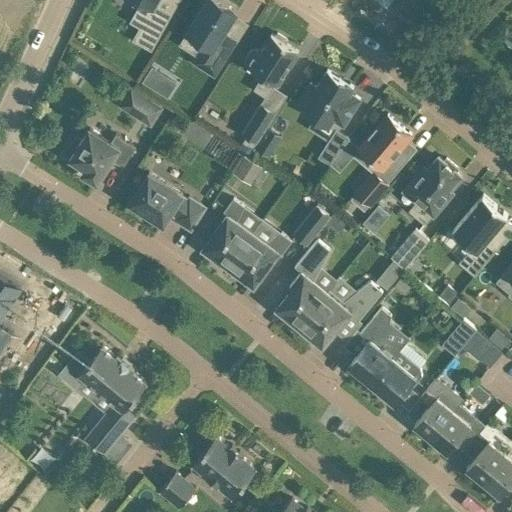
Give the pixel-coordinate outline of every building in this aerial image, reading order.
[(142,25),(135,37),(151,46),(170,13),(155,4),(157,0),(136,0),(135,2),(140,5),(132,19),(142,25)] [(205,46),(196,61),(215,73),(237,39),(224,30),(238,10),(222,0),(205,0),(187,29),(201,38),(199,41),(205,46)] [(372,0),(387,10),(393,0),(372,0)] [(256,47),(246,62),(263,73),(254,87),(266,95),(242,131),(257,141),(290,90),(278,82),(299,49),(287,41),(287,37),(278,32),(274,33),(272,32),(260,50),(256,47)] [(159,70),(152,65),(143,80),(150,85),(159,70)] [(354,84),(328,68),(317,85),(310,80),(297,102),(330,123),(334,116),(344,123),(361,96),(351,90),(354,84)] [(152,124),(164,105),(141,90),(129,110),(152,124)] [(356,192),(370,203),(416,148),(406,140),(412,132),(388,112),(360,146),(383,165),(377,172),(375,169),(356,192)] [(269,126),(256,146),(269,155),(282,134),(269,126)] [(351,136),(337,126),(318,155),(331,162),(351,136)] [(76,134),(67,148),(74,152),(71,156),(87,166),(84,171),(98,180),(111,159),(123,166),(137,145),(116,132),(111,140),(90,127),(83,138),(76,134)] [(262,165),(244,154),(233,172),(251,183),(262,165)] [(424,191),(409,209),(426,222),(447,198),(444,195),(462,174),(457,169),(459,167),(447,156),(444,159),(439,155),(428,168),(425,166),(412,181),(424,191)] [(183,192),(150,170),(140,185),(137,183),(130,194),(133,196),(130,201),(164,222),(171,211),(178,215),(176,218),(191,227),(205,205),(190,196),(189,198),(182,194),(183,192)] [(475,274),(507,237),(496,227),(508,213),(484,192),(453,229),(473,245),(460,261),(475,274)] [(215,253),(213,256),(227,266),(253,231),(238,219),(245,204),(234,196),(224,210),(227,213),(204,245),(215,253)] [(331,215),(317,203),(294,231),(308,242),(327,220),(331,215)] [(331,215),(327,220),(340,231),(348,220),(335,209),(331,215)] [(416,226),(392,255),(394,257),(405,266),(405,267),(430,237),(416,226)] [(253,231),(227,266),(242,277),(244,274),(255,282),(278,250),(282,253),(292,238),(282,230),(269,242),(253,231)] [(285,315),(298,326),(328,290),(314,279),(331,247),(318,237),(295,264),(301,270),(290,283),(294,287),(278,305),(288,313),(285,315)] [(394,257),(386,267),(397,276),(405,266),(394,257)] [(0,348),(12,330),(0,322),(0,314),(19,285),(0,272),(0,348)] [(328,290),(298,326),(311,337),(314,334),(323,342),(350,309),(360,318),(383,289),(371,279),(342,302),(328,290)] [(370,338),(349,363),(356,369),(354,372),(367,383),(370,380),(399,343),(407,332),(390,319),(392,313),(382,304),(360,330),(370,338)] [(464,316),(443,342),(456,352),(477,326),(464,316)] [(134,369),(135,367),(118,353),(117,355),(103,343),(89,359),(78,350),(60,372),(75,384),(83,375),(115,401),(86,435),(105,451),(136,412),(127,405),(148,380),(134,369)] [(420,361),(399,343),(370,380),(382,391),(380,394),(392,404),(400,395),(409,403),(418,393),(411,387),(422,374),(420,361)] [(414,422),(431,436),(454,408),(464,397),(437,375),(422,394),(421,393),(420,394),(421,395),(419,396),(429,404),(414,422)] [(463,432),(472,440),(480,430),(454,408),(431,436),(448,450),(463,432)] [(467,465),(484,479),(507,452),(480,430),(472,440),(481,448),(467,465)] [(243,454),(245,452),(233,442),(231,444),(217,433),(193,462),(233,495),(257,466),(243,454)] [(511,444),(507,452),(484,479),(501,493),(508,484),(511,487),(511,444)] [(176,469),(160,489),(171,498),(187,478),(176,469)] [(278,511),(316,511),(308,505),(306,507),(292,496),(278,511)]
